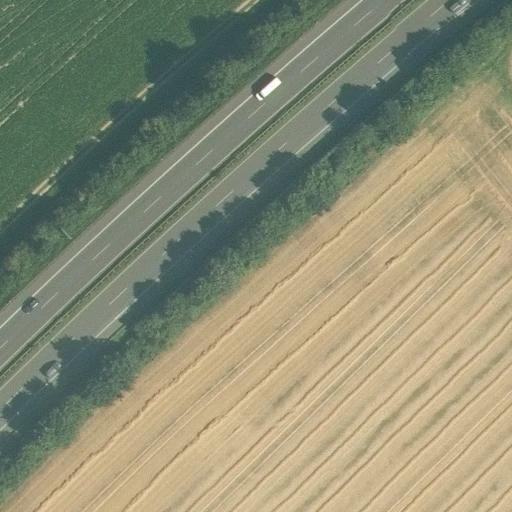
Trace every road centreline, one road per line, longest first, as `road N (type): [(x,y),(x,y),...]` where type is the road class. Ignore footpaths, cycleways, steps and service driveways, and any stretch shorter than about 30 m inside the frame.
road 1 (motorway): [(0,409),(209,211),(451,0)]
road 2 (motorway): [(384,0),(0,347)]
road 3 (track): [(0,245),(262,0)]
